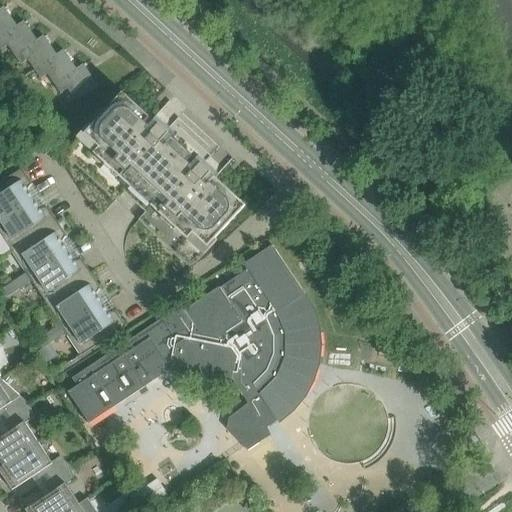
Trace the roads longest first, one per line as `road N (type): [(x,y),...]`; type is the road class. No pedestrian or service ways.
road 1 (residential): [(312,165),(207,267),(156,295),(128,285),(42,150)]
road 2 (secondary): [(487,364),(385,231),(312,165)]
road 3 (secondary): [(312,165),(130,0)]
